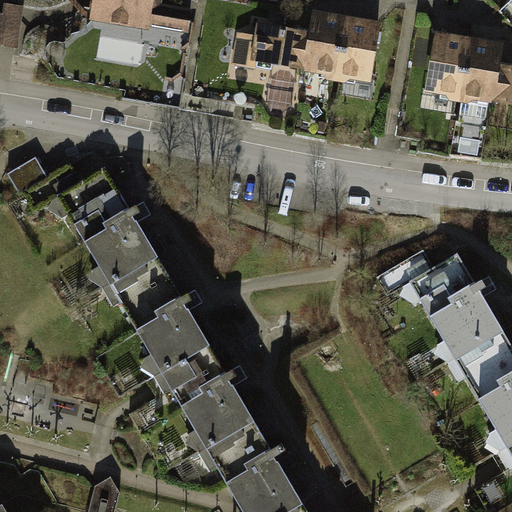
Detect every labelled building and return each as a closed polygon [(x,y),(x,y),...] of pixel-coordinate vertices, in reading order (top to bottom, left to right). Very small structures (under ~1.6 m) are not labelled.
[(92,0),(88,23),(152,36),(153,30),(189,37),(194,9),(162,3),(162,0),(92,0)] [(4,5),(3,17),(0,16),(0,48),(18,51),(24,8),(4,5)] [(290,32),(258,26),(251,68),(372,89),(383,27),(353,22),(321,17),(314,15),(310,35),(290,32)] [(493,44),(437,35),(427,97),(511,111),(511,70),(505,70),(503,69),(507,46),(493,44)] [(34,156),(7,172),(20,194),(47,179),(34,156)] [(102,166),(55,194),(57,196),(50,200),(45,208),(60,218),(67,214),(97,264),(90,268),(85,277),(101,285),(112,303),(117,300),(146,347),(140,351),(134,361),(150,369),(161,388),(167,384),(192,426),(186,430),(206,465),(213,461),(240,507),(234,511),(232,511),(307,511),(272,453),(228,378),(183,302),(131,214),(102,166)] [(511,338),(481,286),(459,249),(404,279),(407,284),(404,286),(405,288),(399,296),(413,305),(416,303),(439,342),(437,344),(438,346),(434,352),(447,361),(468,399),(472,397),(489,428),(483,436),(497,445),(510,466),(511,465),(511,338)]
